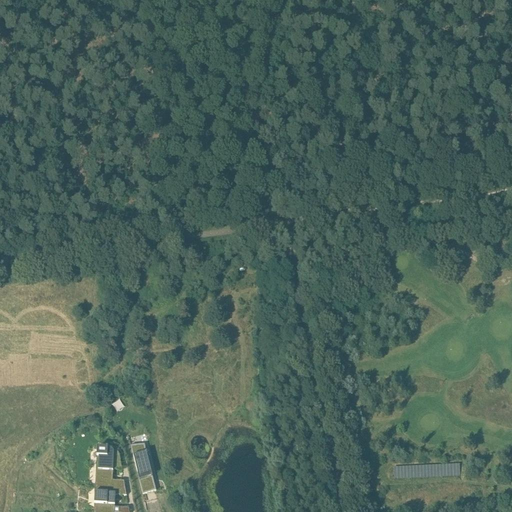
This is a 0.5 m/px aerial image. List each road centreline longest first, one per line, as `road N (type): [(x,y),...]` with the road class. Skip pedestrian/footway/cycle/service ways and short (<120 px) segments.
road 1 (unknown): [(0,227),(69,207),(264,196),(341,169),(421,176),(511,159)]
road 2 (track): [(286,222),(511,181)]
